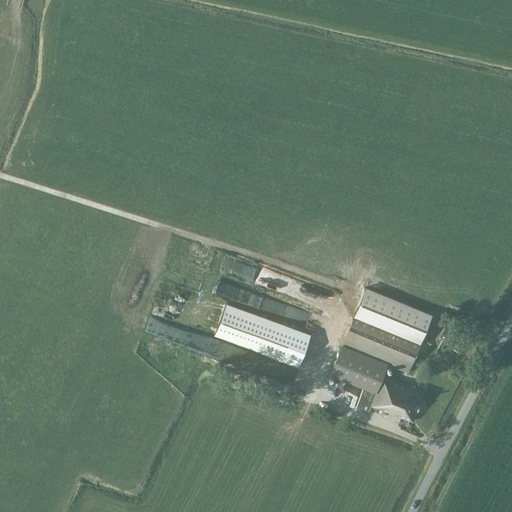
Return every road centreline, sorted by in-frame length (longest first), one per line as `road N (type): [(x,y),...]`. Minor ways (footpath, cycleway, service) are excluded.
road 1 (track): [(0,175),(340,286),(351,299),(313,396),(441,450)]
road 2 (tertiary): [(511,317),(443,446)]
